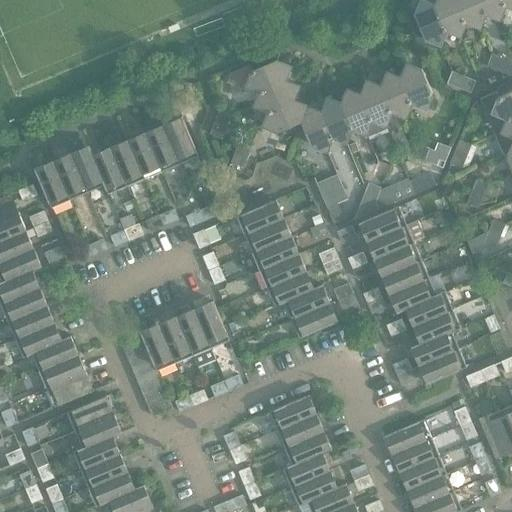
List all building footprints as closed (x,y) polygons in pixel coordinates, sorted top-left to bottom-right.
[(447,32),(435,5),(423,0),(422,0),(416,14),(426,40),(441,46),(447,32)] [(467,23),(457,0),(437,0),(435,5),(447,32),(461,38),(467,23)] [(487,15),(480,0),(457,0),(467,23),(482,29),(487,15)] [(507,6),(504,0),(480,0),(487,15),(501,21),(507,6)] [(499,71),(504,59),(492,54),(487,67),(499,71)] [(511,77),(511,73),(511,61),(504,59),(499,71),(511,77)] [(286,81),(291,67),(278,61),(252,72),(250,65),(231,73),(228,82),(247,91),(248,88),(259,93),(286,81)] [(433,96),(422,69),(406,63),(406,64),(400,77),(412,105),(426,110),(433,96)] [(459,89),(465,76),(453,71),(447,84),(459,89)] [(412,105),(400,77),(387,72),(381,86),(392,113),(406,119),(412,105)] [(472,94),(477,81),(465,76),(459,89),(472,94)] [(294,100),(299,87),(286,81),(259,93),(253,107),(267,112),(294,100)] [(392,113),(381,86),(367,81),(361,95),(373,122),(387,127),(392,113)] [(373,122),(361,95),(346,89),(341,103),(353,130),(368,136),(373,122)] [(481,101),(496,136),(500,135),(506,120),(511,117),(511,93),(498,100),(496,95),(481,101)] [(353,130),(341,103),(328,97),(322,112),(333,138),(347,145),(353,130)] [(300,122),(306,106),(294,100),(267,112),(261,126),(278,133),(300,122)] [(333,138),(322,112),(306,106),(300,122),(311,147),(328,153),(333,138)] [(226,128),(231,116),(218,111),(213,123),(226,128)] [(198,157),(182,117),(163,125),(181,165),(198,157)] [(496,136),(504,156),(509,154),(511,146),(511,117),(506,120),(500,135),(496,136)] [(222,140),(226,128),(213,123),(208,135),(222,140)] [(181,165),(163,125),(145,133),(162,173),(181,165)] [(162,173),(145,133),(127,140),(145,181),(162,173)] [(145,181),(127,140),(110,147),(127,188),(145,181)] [(467,158),(472,145),(460,140),(454,153),(467,158)] [(425,162),(430,150),(418,145),(413,157),(425,162)] [(106,186),(93,155),(94,154),(91,146),(70,154),(87,194),(105,186),(106,186)] [(110,147),(94,154),(93,155),(106,186),(105,186),(109,196),(127,188),(110,147)] [(242,168),(249,152),(237,147),(230,162),(242,168)] [(437,167),(442,154),(430,150),(425,162),(437,167)] [(462,170),(467,158),(454,153),(450,165),(462,170)] [(87,194),(70,154),(53,162),(70,201),(87,194)] [(386,179),(391,167),(378,161),(371,179),(383,185),(386,179)] [(70,201),(53,162),(35,169),(52,209),(70,201)] [(433,169),(366,193),(371,207),(438,183),(433,169)] [(342,194),(347,182),(331,175),(326,188),(342,194)] [(484,197),(489,186),(476,181),(472,192),(484,197)] [(357,201),(362,188),(347,182),(342,194),(357,201)] [(38,196),(34,186),(18,192),(22,202),(38,196)] [(480,209),(484,197),(472,192),(467,204),(480,209)] [(0,220),(19,213),(11,195),(0,199),(0,220)] [(285,218),(278,200),(237,216),(245,235),(285,218)] [(219,216),(214,205),(201,211),(206,222),(219,216)] [(407,226),(399,207),(358,224),(367,243),(407,226)] [(180,220),(175,209),(160,216),(165,227),(180,220)] [(49,222),(44,211),(30,218),(34,228),(49,222)] [(206,222),(201,211),(186,218),(190,228),(206,222)] [(0,242),(26,231),(19,213),(0,220),(0,242)] [(165,227),(160,216),(146,222),(150,233),(165,227)] [(293,236),(285,218),(245,235),(253,253),(293,236)] [(501,238),(506,225),(493,220),(488,232),(501,238)] [(53,232),(49,222),(34,228),(39,238),(53,232)] [(144,235),(139,224),(125,231),(129,241),(144,235)] [(358,236),(353,226),(337,232),(342,243),(358,236)] [(374,260),(414,243),(407,226),(367,243),(374,260)] [(0,263),(34,249),(26,231),(0,242),(0,263)] [(129,241),(125,231),(110,237),(115,248),(129,241)] [(210,245),(204,232),(204,231),(193,235),(199,250),(210,245)] [(496,249),(501,238),(488,232),(483,244),(496,249)] [(300,253),(293,236),(253,253),(260,270),(300,253)] [(108,251),(103,240),(89,246),(94,257),(108,251)] [(422,261),(414,243),(374,260),(382,278),(422,261)] [(94,257),(89,246),(76,252),(80,262),(94,257)] [(64,258),(59,247),(44,254),(49,264),(64,258)] [(42,267),(34,249),(0,263),(0,280),(1,283),(33,270),(33,271),(42,267)] [(338,259),(334,249),(319,255),(323,265),(338,259)] [(220,267),(213,252),(202,257),(209,272),(220,267)] [(368,263),(363,252),(348,259),(353,270),(368,263)] [(307,272),(300,253),(260,270),(267,289),(307,272)] [(343,269),(338,259),(323,265),(327,276),(343,269)] [(430,278),(422,261),(382,278),(389,295),(430,278)] [(372,273),(368,263),(353,270),(357,280),(372,273)] [(225,280),(220,267),(209,272),(214,285),(225,280)] [(40,288),(33,271),(33,270),(1,283),(0,283),(0,303),(0,305),(40,288)] [(315,289),(314,288),(307,272),(267,289),(275,307),(284,303),(284,302),(315,289)] [(406,309),(437,296),(437,295),(430,278),(389,295),(397,314),(406,310),(406,309)] [(332,303),(324,284),(314,288),(315,289),(284,302),(284,303),(291,320),(332,303)] [(353,294),(348,284),(334,290),(339,300),(353,294)] [(48,306),(40,288),(0,305),(8,323),(48,306)] [(383,298),(378,288),(363,294),(367,304),(383,298)] [(453,310),(445,291),(437,295),(437,296),(406,309),(406,310),(413,327),(453,310)] [(357,305),(353,294),(339,300),(343,310),(357,305)] [(387,308),(383,298),(367,304),(371,315),(387,308)] [(232,341),(219,310),(214,300),(195,308),(212,349),(232,341)] [(339,321),(332,303),(291,320),(299,338),(339,321)] [(15,340),(55,323),(48,306),(8,323),(15,340)] [(212,349),(195,308),(176,316),(194,357),(198,368),(217,360),(212,349)] [(461,328),(453,310),(413,327),(420,343),(421,345),(451,331),(452,333),(461,328)] [(194,357),(176,316),(158,323),(175,365),(194,357)] [(406,330),(402,319),(387,325),(391,337),(406,330)] [(63,341),(62,340),(55,323),(15,340),(23,359),(32,355),(63,341)] [(175,365),(158,323),(140,331),(144,341),(149,352),(154,363),(158,372),(175,365)] [(410,341),(406,330),(391,337),(395,347),(410,341)] [(459,350),(452,333),(451,331),(421,345),(420,343),(411,347),(419,366),(459,350)] [(78,354),(71,337),(62,340),(63,341),(32,355),(39,371),(78,354)] [(149,352),(144,341),(124,349),(129,361),(149,352)] [(467,368),(459,350),(419,366),(428,385),(467,368)] [(154,363),(149,352),(129,361),(134,372),(154,363)] [(86,373),(78,354),(39,371),(47,390),(86,373)] [(511,371),(511,358),(501,363),(506,374),(511,371)] [(413,369),(409,359),(393,365),(397,375),(413,369)] [(159,374),(158,372),(154,363),(134,372),(138,383),(159,374)] [(499,377),(495,366),(480,372),(485,383),(499,377)] [(417,379),(413,369),(397,375),(402,385),(417,379)] [(485,383),(480,372),(466,378),(471,390),(485,383)] [(94,392),(86,373),(47,390),(55,408),(94,392)] [(164,385),(161,380),(159,374),(138,383),(143,394),(164,385)] [(244,386),(240,375),(225,381),(230,392),(244,386)] [(230,392),(225,381),(211,388),(215,398),(230,392)] [(168,397),(164,385),(143,394),(148,405),(168,397)] [(0,405),(8,402),(3,387),(0,388),(0,405)] [(208,401),(204,390),(189,396),(194,407),(208,401)] [(194,407),(189,396),(175,402),(180,413),(194,407)] [(115,416),(107,397),(67,414),(75,432),(115,416)] [(173,407),(168,397),(148,405),(152,416),(173,407)] [(317,416),(309,397),(270,413),(277,432),(317,416)] [(511,405),(497,412),(511,448),(511,405)] [(471,422),(465,407),(454,412),(460,426),(471,422)] [(18,423),(13,409),(2,414),(7,428),(18,423)] [(511,453),(511,448),(497,412),(479,419),(495,461),(511,453)] [(123,434),(115,416),(75,432),(82,449),(82,450),(113,437),(114,438),(123,434)] [(324,433),(317,416),(277,432),(284,449),(324,433)] [(431,439),(424,421),(385,437),(392,455),(431,439)] [(477,436),(471,422),(460,426),(466,440),(477,436)] [(40,443),(34,427),(23,432),(29,448),(40,443)] [(240,447),(235,432),(224,437),(230,451),(240,447)] [(332,451),(324,433),(284,449),(292,466),(292,467),(323,454),(324,455),(332,451)] [(121,454),(114,438),(113,437),(82,450),(82,449),(73,452),(81,471),(121,454)] [(439,457),(431,439),(392,455),(400,473),(439,457)] [(486,457),(480,443),(470,448),(476,462),(486,457)] [(246,461),(240,447),(230,451),(236,465),(246,461)] [(25,460),(21,449),(7,455),(11,466),(25,460)] [(48,463),(42,450),(32,454),(38,468),(48,463)] [(128,472),(121,454),(81,471),(88,489),(128,472)] [(331,471),(324,455),(323,454),(292,467),(292,466),(283,470),(291,488),(331,471)] [(446,475),(439,457),(400,473),(407,491),(446,475)] [(492,471),(486,457),(476,462),(482,476),(492,471)] [(54,478),(48,463),(38,468),(44,482),(54,478)] [(369,475),(365,465),(350,471),(355,482),(369,475)] [(255,482),(249,468),(239,472),(245,486),(255,482)] [(37,485),(31,471),(20,476),(26,490),(37,485)] [(338,489),(331,471),(291,488),(299,506),(307,502),(338,489)] [(136,490),(135,489),(128,472),(88,489),(96,507),(97,508),(105,504),(105,503),(136,490)] [(373,485),(369,475),(355,482),(359,491),(373,485)] [(454,493),(446,475),(407,491),(415,510),(454,493)] [(502,494),(495,479),(485,483),(491,498),(502,494)] [(261,497),(255,482),(245,486),(250,501),(261,497)] [(43,499),(37,485),(26,490),(32,504),(43,499)] [(63,499),(58,485),(47,490),(53,504),(63,499)] [(331,511),(354,503),(347,485),(338,489),(307,502),(311,511),(331,511)] [(133,511),(152,504),(145,486),(135,489),(136,490),(105,503),(105,504),(108,511),(133,511)] [(459,511),(461,511),(461,510),(454,493),(415,510),(415,511),(459,511)] [(233,511),(247,506),(242,496),(228,502),(233,511)] [(68,511),(63,499),(53,504),(56,511),(68,511)] [(380,511),(384,511),(380,500),(365,507),(367,511),(380,511)] [(232,511),(233,511),(228,502),(214,507),(216,511),(232,511)] [(358,511),(354,503),(331,511),(358,511)]
